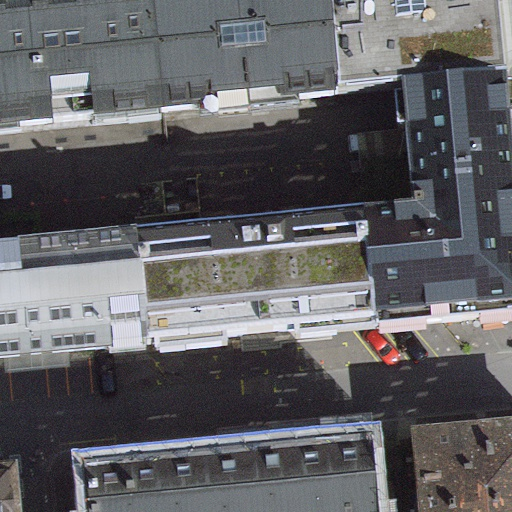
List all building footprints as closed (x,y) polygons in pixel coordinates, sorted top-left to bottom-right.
[(178,109),(167,0),(0,0),(0,125),(44,121),(178,109)] [(351,94),(342,0),(167,0),(178,109),(239,104),(351,94)] [(511,0),(342,0),(351,94),(415,88),(511,78),(511,0)] [(511,78),(415,88),(418,121),(428,120),(432,158),(436,202),(384,208),(394,320),(511,308),(511,78)] [(394,320),(384,208),(150,228),(160,340),(394,320)] [(0,354),(160,340),(150,228),(0,240),(0,354)] [(428,511),(511,511),(511,421),(421,429),(428,511)] [(111,468),(92,470),(95,511),(376,511),(371,446),(231,458),(111,468)] [(21,511),(18,470),(0,471),(0,511),(21,511)]
